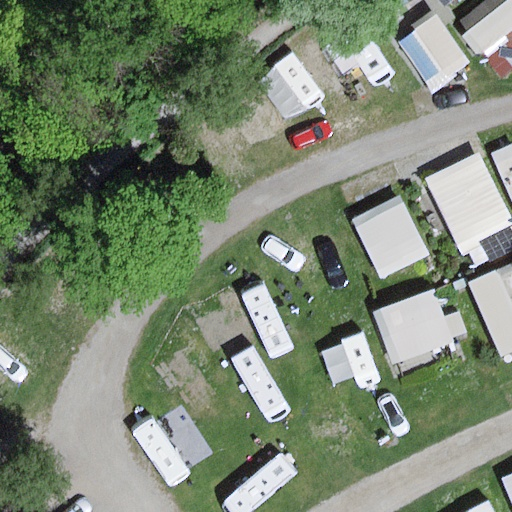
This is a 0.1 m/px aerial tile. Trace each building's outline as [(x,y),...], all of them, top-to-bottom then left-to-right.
[(511,0),(503,0),(470,24),(511,81),(511,0)] [(411,37),(432,80),(469,62),(448,19),(411,37)] [(511,140),(494,149),(511,187),(511,140)] [(472,263),(511,244),(511,205),(485,146),(430,171),(472,263)] [(360,217),(383,273),(433,252),(410,196),(360,217)] [(511,260),(476,273),(502,350),(511,347),(511,260)] [(399,363),(461,338),(439,283),(377,308),(399,363)] [(453,511),(504,511),(499,496),(453,511)]
